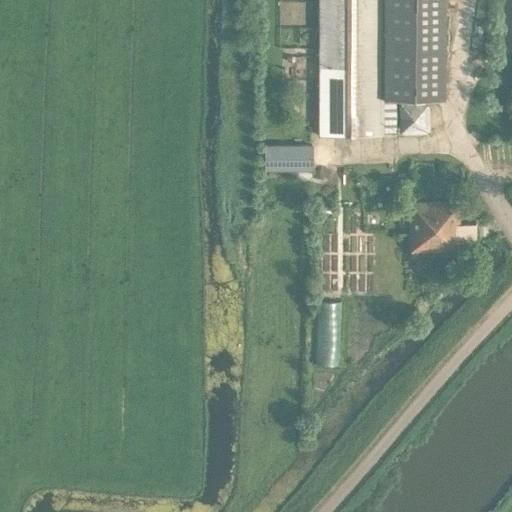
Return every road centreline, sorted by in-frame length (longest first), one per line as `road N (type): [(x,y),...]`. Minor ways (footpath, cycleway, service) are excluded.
road 1 (unclassified): [(321,511),(511,300)]
road 2 (track): [(458,0),(455,124)]
